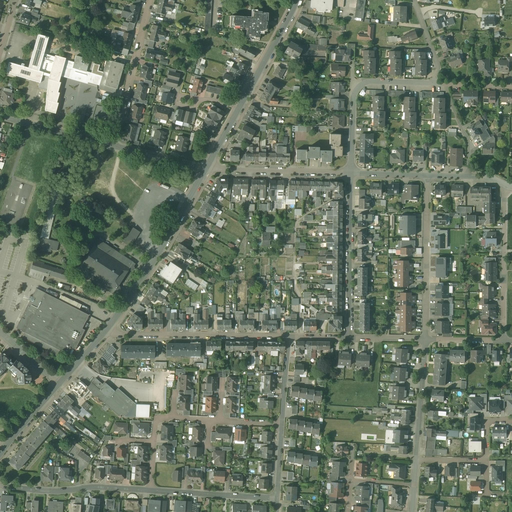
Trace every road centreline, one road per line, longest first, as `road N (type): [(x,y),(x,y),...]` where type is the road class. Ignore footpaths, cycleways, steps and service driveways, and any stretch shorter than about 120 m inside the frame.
road 1 (residential): [(104,333),(205,170)]
road 2 (residential): [(104,333),(289,335)]
road 3 (residential): [(350,172),(361,83),(444,84)]
road 4 (residential): [(348,337),(350,172)]
road 5 (residential): [(427,175),(425,338)]
road 6 (residential): [(504,340),(506,186)]
road 7 (residential): [(150,489),(0,482)]
road 8 (residential): [(113,144),(150,0)]
road 9 (residential): [(350,172),(205,170)]
road 10 (residential): [(277,497),(150,489)]
road 11 (residential): [(239,108),(297,0)]
road 12 (residential): [(425,338),(416,459)]
